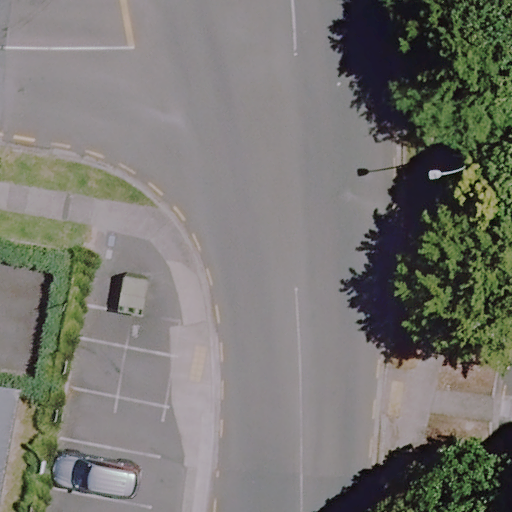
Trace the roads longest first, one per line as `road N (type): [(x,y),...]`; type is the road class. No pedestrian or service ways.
road 1 (tertiary): [(299,511),(293,241),(257,25)]
road 2 (residential): [(0,51),(130,48),(257,25)]
